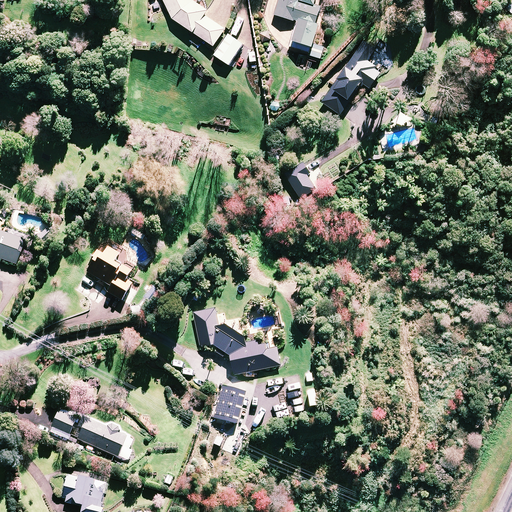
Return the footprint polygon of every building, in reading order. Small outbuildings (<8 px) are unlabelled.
[(194,0),(164,0),(173,17),(214,45),(225,29),(204,15),(208,9),(194,0)] [(315,0),(279,0),(275,14),(298,21),(291,46),(310,52),(310,54),(321,58),(325,47),(314,43),(320,23),(316,22),(321,7),(314,5),(315,0)] [(244,43),(229,33),(215,54),(230,64),(244,43)] [(376,48),(364,40),(322,101),(341,114),(348,103),(347,102),(361,81),(370,87),(380,72),(366,62),(376,48)] [(312,174),(304,162),(286,173),(301,198),(317,188),(309,176),(312,174)] [(83,220),(76,213),(71,218),(78,225),(83,220)] [(54,234),(49,228),(37,237),(42,243),(54,234)] [(25,240),(0,230),(0,258),(16,264),(25,240)] [(120,253),(108,246),(103,254),(98,251),(86,271),(111,286),(108,292),(122,300),(131,284),(125,280),(134,265),(118,256),(120,253)] [(220,324),(216,307),(196,311),(199,324),(202,345),(215,343),(219,346),(216,349),(224,355),(227,351),(231,353),(236,373),(281,364),(277,345),(268,347),(266,337),(247,341),(245,334),(227,322),(220,324)] [(246,391),(222,384),(213,417),(237,423),(246,391)] [(76,418),(59,410),(48,433),(66,441),(76,418)] [(118,431),(118,430),(118,429),(118,427),(117,426),(116,425),(115,424),(114,424),(113,423),(112,423),(111,423),(110,423),(108,423),(107,424),(106,425),(105,425),(83,416),(79,426),(82,427),(78,438),(117,456),(127,435),(118,431)] [(232,427),(218,422),(216,428),(230,433),(232,427)] [(224,438),(218,435),(214,444),(220,447),(224,438)] [(226,469),(221,456),(207,461),(212,474),(226,469)] [(99,475),(73,471),(66,478),(63,497),(66,498),(66,502),(82,505),(81,511),(101,511),(107,482),(98,481),(99,475)]
